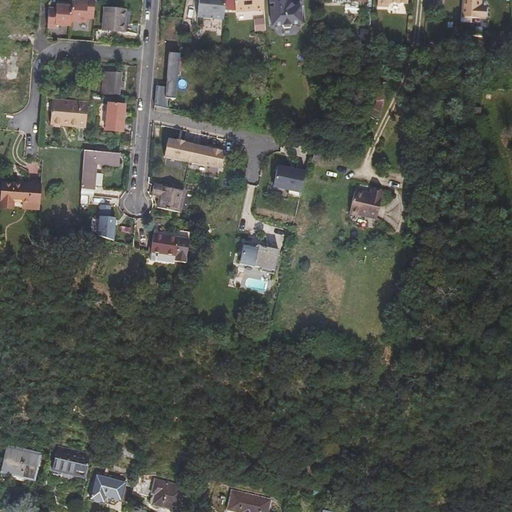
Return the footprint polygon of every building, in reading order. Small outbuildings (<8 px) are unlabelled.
[(93,17),(94,0),(85,0),(86,0),(78,0),(70,0),(70,5),(55,4),(55,7),(48,7),(47,26),(54,26),(55,23),(69,24),(69,20),(84,21),(85,17),(93,17)] [(197,0),(196,16),(222,19),(224,0),(197,0)] [(233,0),(234,12),(262,10),(261,0),(233,0)] [(285,0),(267,0),(268,5),(273,4),(273,9),(269,10),(269,27),(281,26),(281,28),(282,29),(284,30),(286,30),(287,30),(288,29),(289,28),(290,27),(290,26),(290,25),(300,25),(299,8),(291,8),(285,4),(285,0)] [(460,0),(459,17),(481,19),(482,8),(477,8),(478,0),(460,0)] [(109,10),(107,32),(127,33),(129,12),(109,10)] [(167,87),(156,86),(157,106),(170,109),(171,97),(176,98),(180,53),(170,52),(167,87)] [(120,75),(102,74),(101,95),(118,97),(119,89),(122,89),(123,84),(119,83),(120,75)] [(366,84),(364,109),(372,109),(374,105),(374,103),(384,102),(385,85),(366,84)] [(50,125),(86,129),(88,104),(52,100),(50,125)] [(380,107),(374,105),(372,109),(369,119),(375,121),(380,107)] [(124,107),(108,106),(105,131),(121,133),(124,107)] [(162,157),(220,168),(223,152),(165,140),(162,157)] [(312,160),(319,164),(324,151),(316,148),(312,160)] [(95,185),(102,186),(103,174),(97,173),(98,166),(120,169),(122,156),(87,151),(83,186),(95,188),(95,185)] [(306,174),(279,167),(273,193),(288,196),(287,201),(299,204),(306,174)] [(29,209),(39,210),(40,184),(21,183),(21,186),(17,186),(3,185),(1,206),(1,207),(6,208),(13,208),(14,202),(22,203),(30,203),(29,209)] [(156,208),(181,214),(185,192),(154,185),(152,196),(159,198),(156,208)] [(93,197),(95,188),(83,186),(82,196),(93,197)] [(376,219),(382,193),(371,190),(370,195),(355,191),(350,212),(376,219)] [(99,207),(97,237),(112,242),(113,220),(108,219),(109,208),(99,207)] [(218,215),(212,214),(209,227),(215,228),(218,215)] [(182,265),(187,241),(152,235),(149,251),(173,256),(172,263),(182,265)] [(245,244),(240,263),(262,268),(261,271),(274,274),(280,251),(267,248),(266,253),(261,252),(262,247),(262,246),(261,245),(260,244),(259,244),(258,244),(257,244),(257,245),(256,245),(256,246),(255,249),(253,248),(254,246),(245,244)] [(137,449),(138,443),(110,437),(108,443),(137,449)] [(22,464),(36,467),(40,448),(8,440),(4,459),(12,461),(11,466),(21,468),(22,464)] [(77,471),(85,473),(90,454),(57,446),(54,461),(60,462),(59,469),(76,473),(77,471)] [(33,476),(34,471),(21,468),(11,466),(2,464),(1,468),(33,476)] [(91,497),(104,500),(107,494),(121,497),(121,496),(124,486),(124,483),(96,476),(91,497)] [(190,501),(191,492),(156,485),(151,509),(163,511),(189,511),(191,508),(182,506),(183,499),(190,501)] [(121,496),(121,497),(127,499),(130,487),(124,486),(121,496)] [(267,511),(271,500),(232,491),(227,511),(267,511)] [(107,494),(104,500),(115,502),(121,497),(107,494)]
